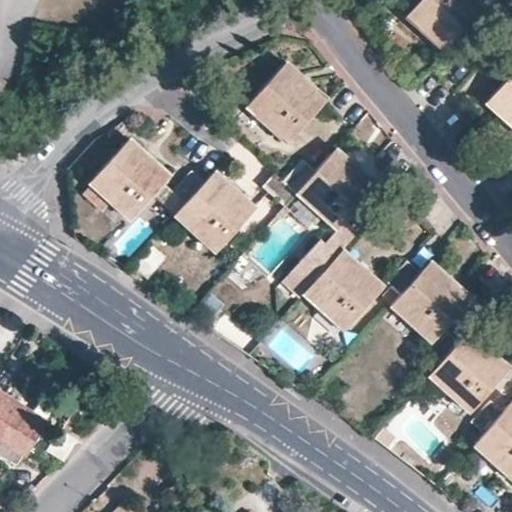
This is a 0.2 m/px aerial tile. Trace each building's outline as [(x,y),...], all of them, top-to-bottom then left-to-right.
[(404,14),(416,0),(401,0),(396,6),(404,14)] [(431,38),(446,52),(486,6),(478,0),(416,0),(404,14),(431,38)] [(481,60),(502,37),(489,25),(469,49),(481,60)] [(511,48),(511,45),(502,37),(481,60),(493,70),(511,48)] [(243,105),(284,142),(323,98),(307,84),(282,62),(243,105)] [(511,70),(486,101),(511,124),(511,70)] [(86,180),(108,200),(128,218),(169,173),(151,158),(127,136),(86,180)] [(313,170),(294,192),(334,228),(342,220),(375,184),(355,165),(334,147),(313,170)] [(281,181),(294,192),(313,170),(301,159),(281,181)] [(174,212),(172,214),(213,249),(254,205),(233,187),(213,168),(203,179),(183,201),(174,212)] [(172,191),(183,201),(203,179),(191,169),(172,191)] [(261,184),(283,204),(294,192),(281,181),(272,173),(261,184)] [(108,200),(86,180),(79,187),(102,207),(108,200)] [(183,201),(172,191),(162,202),(174,212),(183,201)] [(300,293),(342,247),(355,232),(342,220),(334,228),(321,243),(316,239),(280,279),(298,295),(300,293)] [(342,247),(300,293),(340,328),(382,283),(363,266),(342,247)] [(399,293),(389,303),(429,339),(469,295),(451,278),(430,259),(419,271),(399,293)] [(386,282),(399,293),(419,271),(407,260),(386,282)] [(399,293),(386,282),(377,292),(389,303),(399,293)] [(436,363),(425,375),(466,410),(507,365),(490,350),(466,329),(456,340),(436,363)] [(425,353),(436,363),(456,340),(446,330),(425,353)] [(0,453),(14,462),(40,418),(0,392),(0,453)] [(482,432),(471,443),(510,478),(511,476),(511,397),(511,398),(502,408),(482,432)] [(470,421),(482,432),(502,408),(491,398),(470,421)] [(48,451),(61,458),(73,438),(59,430),(48,451)] [(178,511),(188,506),(177,488),(167,494),(178,511)] [(135,511),(122,499),(109,511),(135,511)]
